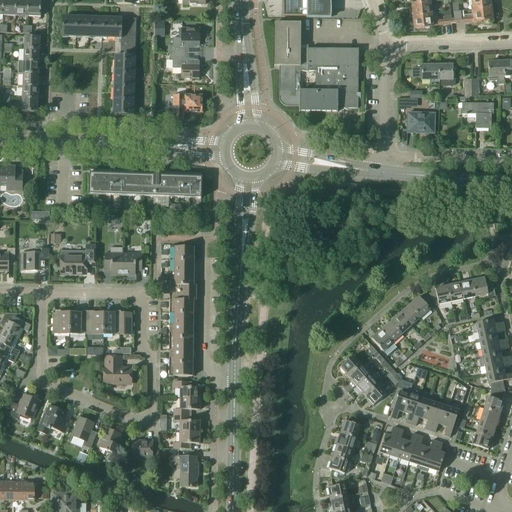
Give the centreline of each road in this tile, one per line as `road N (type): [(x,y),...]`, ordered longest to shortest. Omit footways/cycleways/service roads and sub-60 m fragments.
road 1 (residential): [(41,292),(141,293),(140,344),(150,353),(150,412),(136,420),(41,381)]
road 2 (residential): [(0,139),(157,146)]
road 3 (residential): [(204,262),(203,361),(215,376),(235,378)]
road 4 (secondary): [(233,511),(235,378)]
road 5 (tertiary): [(511,183),(383,174)]
road 6 (residential): [(384,153),(511,157)]
road 7 (secondary): [(235,378),(242,254)]
road 8 (residential): [(387,45),(511,41)]
